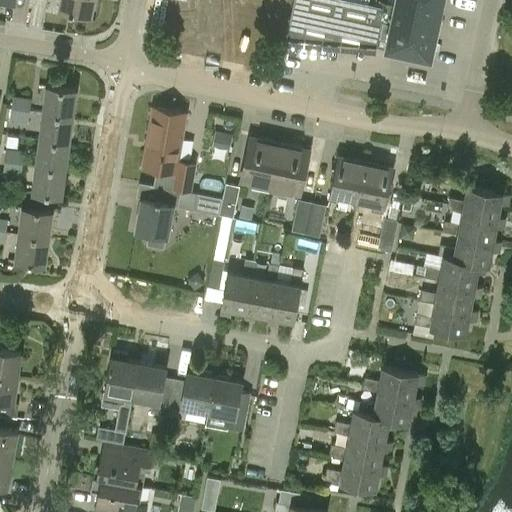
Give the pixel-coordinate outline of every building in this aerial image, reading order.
[(61,0),(59,9),(96,16),(98,0),(61,0)] [(293,0),(285,39),(377,47),(384,48),(431,59),(444,0),(395,0),(393,9),(368,4),(368,0),(293,0)] [(44,112),(72,116),(76,88),(47,85),(44,112)] [(13,96),(10,120),(28,122),(31,98),(13,96)] [(152,107),(147,136),(180,142),(185,113),(152,107)] [(44,112),(40,138),(69,142),(72,116),(44,112)] [(232,153),(234,130),(217,128),(214,151),(232,153)] [(180,142),(147,136),(141,167),(156,170),(153,186),(157,187),(157,186),(190,192),(195,164),(177,161),(180,142)] [(40,138),(37,165),(65,168),(69,142),(40,138)] [(269,188),(278,144),(250,138),(240,182),(269,188)] [(308,150),(278,144),(269,188),(299,194),(308,150)] [(4,161),(22,163),(24,151),(6,149),(4,161)] [(338,157),(330,194),(329,201),(336,202),(337,195),(356,199),(364,163),(338,157)] [(22,163),(4,161),(3,173),(21,175),(22,163)] [(364,163),(356,199),(377,204),(375,211),(383,213),(385,205),(384,205),(391,168),(364,163)] [(65,168),(37,165),(33,191),(62,195),(65,168)] [(222,198),(219,213),(234,216),(240,185),(225,183),(222,198)] [(446,205),(461,208),(496,215),(499,202),(507,203),(509,193),(467,185),(464,198),(448,195),(446,205)] [(157,186),(157,187),(154,201),(140,198),(134,228),(149,231),(147,245),(164,248),(166,234),(172,204),(219,213),(222,198),(190,192),(157,186)] [(304,233),(311,201),(297,198),(291,230),(304,233)] [(326,204),(311,201),(304,233),(319,236),(326,204)] [(19,233),(47,237),(51,211),(23,207),(19,233)] [(443,219),(443,222),(425,219),(424,227),(456,233),(491,238),(494,225),(502,227),(504,217),(496,215),(461,208),(459,222),(443,219)] [(391,251),(398,220),(384,217),(377,248),(391,251)] [(402,224),(400,237),(413,239),(415,227),(402,224)] [(47,237),(19,233),(15,260),(43,264),(47,237)] [(491,238),(456,233),(454,246),(439,243),(437,253),(443,254),(485,262),(486,262),(489,248),(498,250),(500,240),(491,238)] [(485,262),(443,254),(440,267),(425,264),(423,274),(438,277),(472,284),(475,270),(483,271),(485,262)] [(220,289),(225,259),(212,256),(207,287),(220,289)] [(242,275),(228,272),(220,314),(230,316),(231,308),(245,311),(253,277),(256,261),(245,259),(242,275)] [(277,281),(268,315),(267,323),(278,325),(279,317),(293,320),(296,305),(306,307),(314,265),(302,262),(301,270),(293,268),(290,284),(277,281)] [(253,277),(245,311),(243,318),(254,320),(255,313),(268,315),(277,281),(280,266),(269,264),(266,279),(253,277)] [(472,284),(438,277),(435,292),(420,289),(418,298),(434,301),(468,307),(470,294),(478,296),(480,285),(472,284)] [(468,307),(434,301),(431,314),(416,311),(414,321),(463,331),(466,318),(474,319),(476,309),(468,307)] [(0,375),(17,377),(20,352),(0,348),(0,375)] [(126,395),(125,402),(120,403),(115,428),(98,425),(96,438),(124,443),(131,408),(133,396),(140,362),(112,357),(106,391),(126,395)] [(167,367),(140,362),(133,396),(152,400),(150,412),(168,415),(175,378),(165,376),(167,367)] [(361,387),(377,389),(411,396),(414,383),(422,384),(424,374),(381,366),(378,380),(363,377),(361,387)] [(187,380),(175,378),(168,415),(185,418),(188,406),(208,410),(214,376),(189,371),(187,380)] [(0,400),(13,402),(17,377),(0,375),(0,400)] [(214,376),(208,410),(229,414),(226,426),(245,429),(252,392),(241,390),(242,381),(214,376)] [(359,400),(347,398),(346,406),(394,418),(407,420),(410,406),(418,408),(420,398),(411,396),(377,389),(374,402),(359,400)] [(346,407),(353,408),(350,422),(334,419),(332,429),(348,432),(383,439),(385,426),(393,428),(394,418),(346,406),(346,407)] [(0,457),(11,460),(16,431),(0,427),(0,457)] [(390,440),(383,439),(348,432),(345,446),(329,443),(327,453),(343,456),(378,463),(381,450),(388,451),(390,440)] [(102,478),(135,484),(137,469),(149,471),(153,449),(127,444),(125,456),(101,452),(96,477),(101,478),(102,478)] [(386,464),(378,463),(343,456),(341,470),(325,467),(323,477),(374,486),(376,473),(384,475),(386,464)] [(11,460),(0,457),(0,487),(5,488),(11,460)] [(213,507),(221,477),(210,474),(202,504),(213,507)] [(101,478),(97,503),(121,508),(119,511),(144,511),(146,503),(135,501),(138,485),(135,484),(102,478),(101,478)] [(324,511),(325,509),(276,500),(274,509),(287,511),(324,511)]
